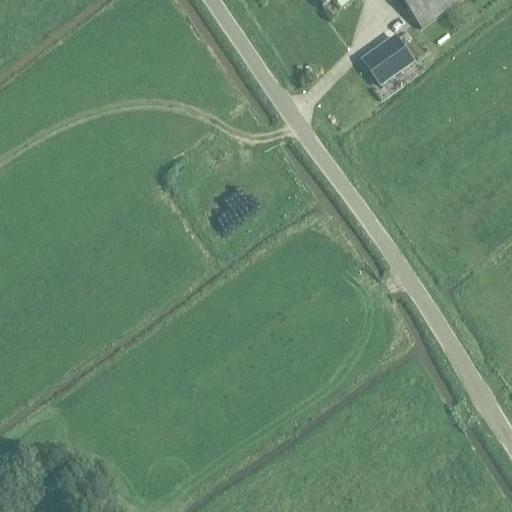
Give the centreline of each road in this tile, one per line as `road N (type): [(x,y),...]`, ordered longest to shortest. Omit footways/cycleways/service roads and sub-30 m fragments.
road 1 (unclassified): [(511,442),(209,0)]
road 2 (track): [(0,163),(73,114),(151,99),(245,141),(293,126)]
